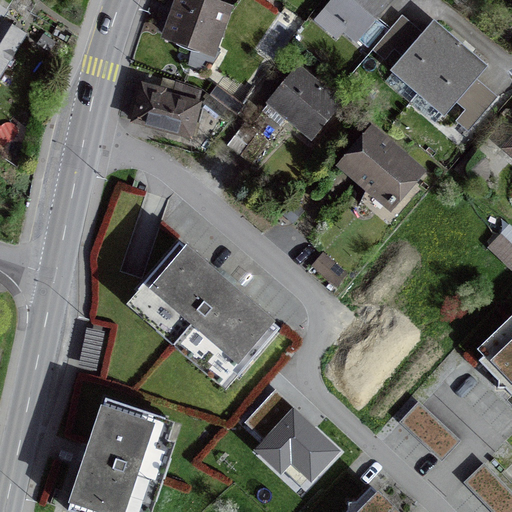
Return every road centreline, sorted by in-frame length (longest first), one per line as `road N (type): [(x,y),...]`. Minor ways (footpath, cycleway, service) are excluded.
road 1 (secondary): [(120,0),(97,70),(55,274)]
road 2 (secondary): [(55,274),(3,511)]
